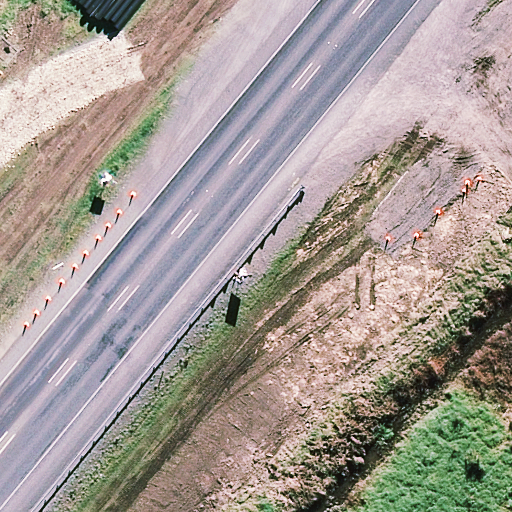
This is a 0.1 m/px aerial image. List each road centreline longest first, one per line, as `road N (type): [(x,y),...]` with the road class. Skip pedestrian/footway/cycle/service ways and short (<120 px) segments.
road 1 (trunk): [(0,458),(358,0)]
road 2 (trunk): [(511,216),(209,511)]
road 3 (trunk): [(283,218),(0,503)]
road 4 (trunk): [(511,144),(443,196),(365,221),(283,218)]
road 5 (trunk): [(283,218),(207,190),(144,138),(102,69)]
road 6 (track): [(160,0),(0,181)]
road 7 (trunk): [(0,282),(102,69)]
